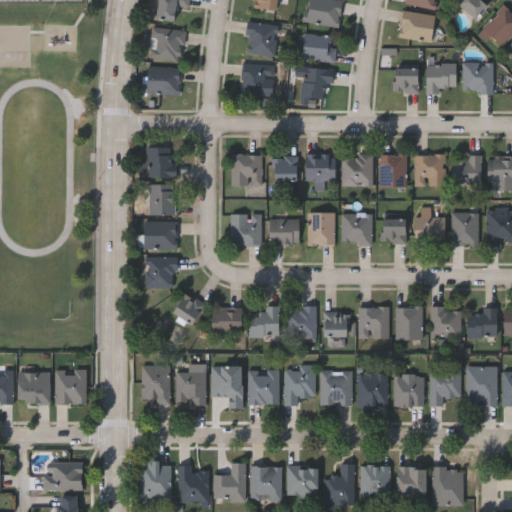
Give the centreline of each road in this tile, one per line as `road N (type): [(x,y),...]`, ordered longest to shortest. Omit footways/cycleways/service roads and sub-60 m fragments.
road 1 (tertiary): [(128,0),(118,511)]
road 2 (residential): [(500,442),(0,438)]
road 3 (residential): [(511,134),(122,124)]
road 4 (residential): [(511,285),(238,282),(221,269)]
road 5 (residential): [(221,269),(215,129),(227,0)]
road 6 (residential): [(382,0),(365,128)]
